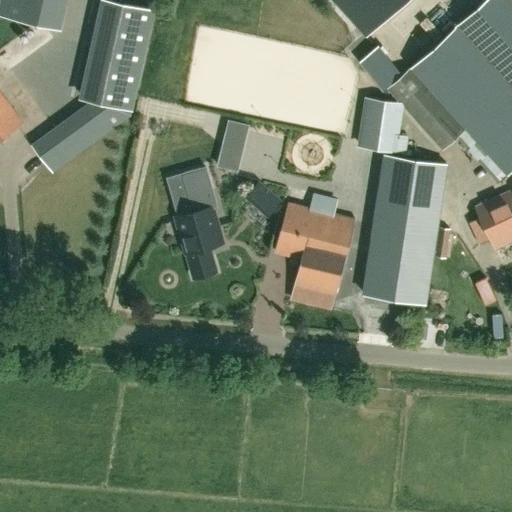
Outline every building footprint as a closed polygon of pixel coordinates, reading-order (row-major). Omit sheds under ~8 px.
[(1,0),(0,8),(0,14),(40,23),(45,0),(1,0)] [(511,0),(485,0),(411,67),(466,127),(507,173),(511,168),(511,0)] [(40,108),(72,92),(52,55),(21,72),(40,108)] [(411,67),(387,89),(399,101),(402,105),(442,149),(457,136),(466,127),(411,67)] [(0,138),(22,122),(0,92),(0,138)] [(236,170),(247,125),(228,120),(217,165),(236,170)] [(65,121),(32,145),(52,170),(84,147),(65,121)] [(445,162),(384,153),(364,293),(425,302),(445,162)] [(206,167),(181,173),(192,212),(176,216),(186,252),(194,277),(215,271),(208,246),(222,242),(212,207),(217,206),(206,167)] [(511,189),(475,207),(495,248),(511,240),(511,189)] [(301,257),(294,284),(335,293),(355,219),(288,202),(275,251),(301,257)]
